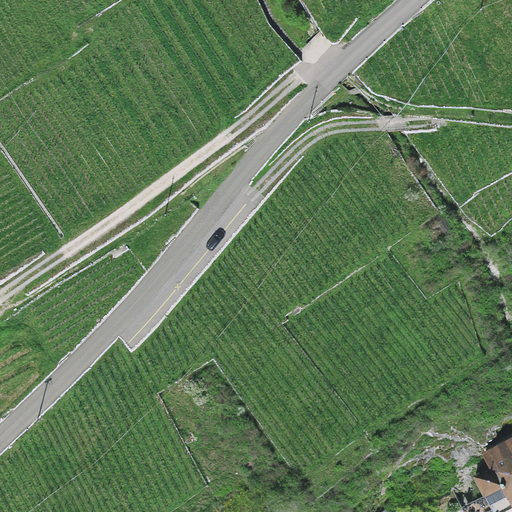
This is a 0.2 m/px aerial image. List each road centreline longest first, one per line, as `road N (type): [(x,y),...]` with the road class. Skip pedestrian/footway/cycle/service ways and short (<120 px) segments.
road 1 (unclassified): [(0,433),(170,264),(290,117),(415,0)]
road 2 (track): [(337,70),(299,75),(134,207),(0,296)]
road 3 (track): [(212,213),(249,197),(316,132),(422,120)]
